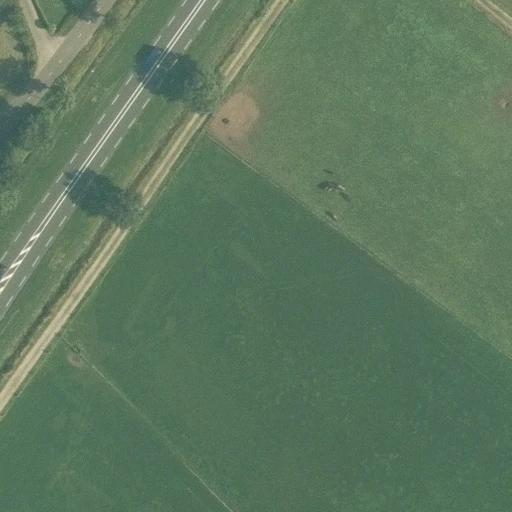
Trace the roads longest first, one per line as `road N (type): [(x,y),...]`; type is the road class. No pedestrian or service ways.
road 1 (track): [(0,394),(280,0),(501,0),(511,8)]
road 2 (primary): [(0,285),(202,0)]
